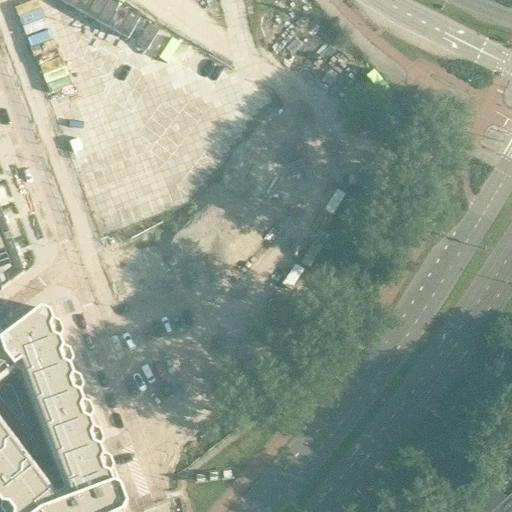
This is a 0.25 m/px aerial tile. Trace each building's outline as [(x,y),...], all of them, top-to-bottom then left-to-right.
[(0,210),(0,247),(12,243),(6,226),(8,225),(6,218),(3,219),(0,210)] [(12,243),(0,247),(0,290),(1,292),(24,274),(18,257),(20,256),(17,250),(15,251),(12,243)] [(53,321),(50,312),(41,309),(0,339),(0,501),(1,503),(0,510),(1,511),(121,511),(122,511),(127,503),(110,458),(104,456),(100,447),(103,440),(100,431),(93,429),(90,420),(93,413),(90,404),(83,402),(80,393),(83,386),(79,377),(73,375),(70,366),(73,359),(69,350),(63,348),(60,339),(63,332),(59,324),(53,321)] [(166,382),(156,390),(165,402),(176,393),(166,382)] [(511,511),(511,494),(492,511),(481,511),(476,506),(468,511),(511,511)]
